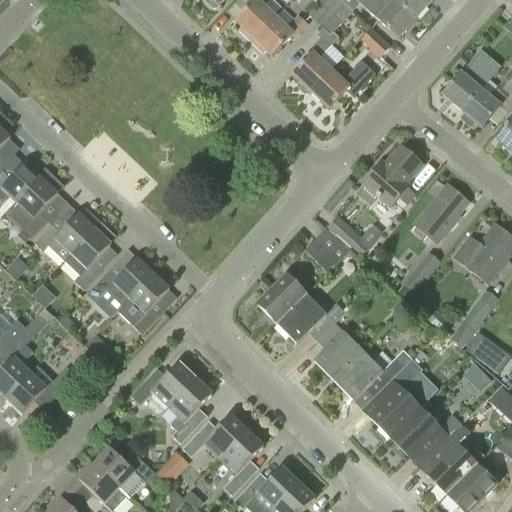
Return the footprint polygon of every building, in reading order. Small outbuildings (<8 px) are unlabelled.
[(201,0),(202,2),(213,12),(217,11),(220,8),(219,7),(225,0),(201,0)] [(253,40),(274,19),(261,7),(268,0),(251,0),(254,3),(234,23),(253,40)] [(319,28),(341,4),(336,0),(325,0),(308,18),(319,28)] [(356,0),(355,2),(360,6),(374,19),(377,21),(398,40),(408,29),(415,21),(394,2),(391,0),(374,0),(373,2),(370,0),(356,0)] [(391,0),(394,2),(415,21),(432,2),(429,0),(391,0)] [(332,34),(351,13),(342,5),(341,4),(319,28),(322,31),(317,37),(320,40),(306,55),(308,57),(290,76),(309,94),(330,72),(318,61),(338,40),(332,34)] [(274,19),(253,40),(271,58),(290,38),(293,40),(305,27),(297,19),(286,30),(274,19)] [(379,61),(390,50),(371,32),(360,43),(379,61)] [(461,114),(480,92),(472,86),(490,67),(478,56),(441,97),(461,114)] [(330,72),(309,94),(328,111),(346,93),(348,95),(362,80),(353,71),(342,83),(330,72)] [(480,92),(461,114),(480,131),(499,110),(506,116),(511,108),(511,79),(501,92),(497,88),(487,99),(480,92)] [(511,123),(495,143),(511,156),(511,123)] [(0,131),(0,168),(0,150),(10,140),(0,131)] [(404,186),(421,168),(401,150),(378,174),(375,171),(353,195),(370,210),(379,200),(390,209),(407,190),(404,186)] [(18,206),(47,176),(32,161),(26,167),(25,166),(6,186),(0,179),(0,207),(9,198),(18,206)] [(47,176),(18,206),(33,221),(16,239),(23,247),(28,241),(30,243),(47,225),(39,216),(57,197),(56,196),(62,191),(47,176)] [(436,247),(451,229),(449,227),(467,205),(447,188),(414,228),(436,247)] [(63,264),(100,225),(85,211),(79,217),(78,216),(60,236),(51,227),(34,246),(43,254),(48,249),(63,264)] [(325,233),(349,254),(350,253),(358,260),(381,237),(374,229),(360,242),(338,219),(325,233)] [(100,225),(63,264),(79,279),(74,284),(83,293),(101,275),(91,266),(110,246),(109,246),(115,240),(100,225)] [(498,267),(511,248),(511,241),(495,228),(479,248),(469,239),(452,260),(486,287),(501,269),(498,267)] [(327,276),(349,254),(325,233),(305,252),(327,276)] [(408,304),(440,265),(428,256),(397,295),(408,304)] [(130,301),(153,276),(137,261),(118,281),(109,272),(92,290),(102,299),(106,293),(113,300),(120,293),(130,301)] [(277,327),(305,299),(292,285),(298,278),(292,272),(256,307),(277,327)] [(153,276),(130,301),(139,310),(126,323),(142,337),(159,319),(151,311),(169,291),(153,276)] [(472,335),(472,336),(497,303),(485,293),(449,341),(461,351),(472,335)] [(317,344),(334,327),(333,327),(345,315),(336,306),(325,318),(305,299),(277,327),(297,348),(309,336),(317,344)] [(441,335),(450,325),(436,313),(427,322),(441,335)] [(0,342),(7,349),(25,330),(16,322),(3,336),(0,332),(0,342)] [(334,385),(362,356),(334,327),(317,344),(325,352),(313,364),(334,385)] [(0,396),(5,402),(29,376),(20,368),(32,355),(25,349),(34,339),(25,330),(7,349),(16,358),(0,375),(0,396)] [(495,377),(509,361),(480,333),(465,349),(495,377)] [(374,402),(391,385),(390,384),(412,363),(403,353),(392,364),(382,354),(371,365),(362,356),(334,385),(354,406),(366,394),(374,402)] [(481,394),(492,382),(473,366),(463,378),(481,394)] [(168,411),(195,382),(179,367),(158,388),(150,380),(130,401),(139,409),(152,396),(168,411)] [(29,376),(5,402),(21,416),(33,404),(42,413),(74,378),(65,369),(52,384),(37,369),(30,377),(29,376)] [(195,382),(168,411),(176,419),(170,425),(170,429),(176,434),(171,440),(180,448),(200,428),(191,419),(211,398),(195,382)] [(390,441),(419,413),(391,385),(374,402),(381,409),(370,421),(390,441)] [(430,458),(460,428),(451,418),(438,432),(419,413),(390,441),(410,462),(422,451),(430,458)] [(220,464),(247,435),(231,419),(210,441),(202,432),(182,453),(191,461),(204,448),(220,464)] [(446,497),(484,459),(466,441),(470,437),(460,428),(430,458),(437,466),(426,478),(446,497)] [(247,435),(220,464),(235,479),(223,492),(232,500),(252,480),(243,472),(263,450),(247,435)] [(511,458),(511,439),(508,437),(497,447),(511,458)] [(94,468),(129,502),(145,486),(154,477),(135,459),(126,468),(109,452),(94,468)] [(170,485),(188,465),(176,454),(157,474),(170,485)] [(484,459),(446,497),(460,511),(470,511),(494,488),(487,481),(497,471),(484,459)] [(129,502),(94,468),(85,476),(82,473),(66,490),(89,511),(99,511),(104,508),(107,511),(114,511),(126,500),(129,502)] [(274,511),(299,487),(282,471),(262,493),(253,485),(234,505),(241,511),(244,511),(246,510),(247,511),(274,511)] [(299,487),(274,511),(305,511),(315,502),(299,487)] [(89,511),(66,490),(50,507),(53,510),(51,511),(89,511)]
